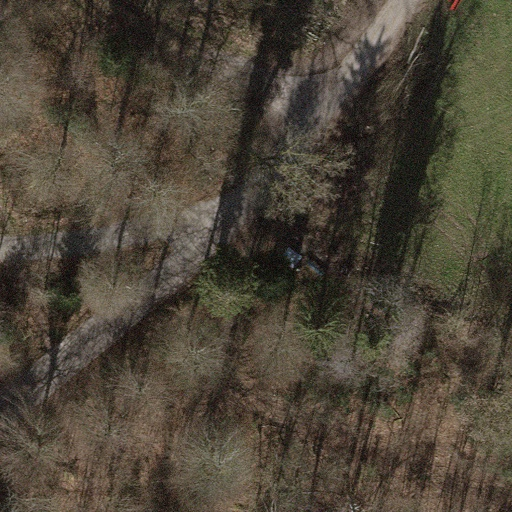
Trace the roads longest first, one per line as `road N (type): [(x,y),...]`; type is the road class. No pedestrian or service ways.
road 1 (unclassified): [(0,411),(58,374),(211,220),(272,188),(318,98),(389,0)]
road 2 (track): [(318,98),(190,54),(96,0)]
road 3 (track): [(0,244),(27,248),(211,220)]
